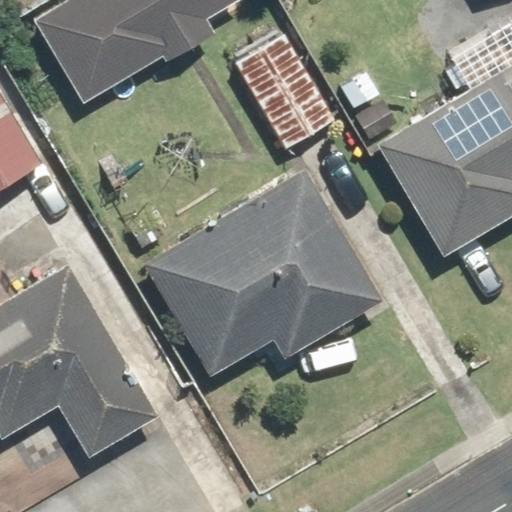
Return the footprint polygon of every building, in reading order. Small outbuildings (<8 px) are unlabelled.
[(53,0),(33,12),(82,95),(161,49),(165,55),(214,25),(206,12),(226,0),(53,0)] [(235,55),(285,143),(335,115),(285,27),(235,55)] [(511,55),(375,135),(442,249),(511,208),(511,55)] [(0,180),(40,157),(0,88),(0,180)] [(304,160),(142,255),(209,368),(271,331),(282,351),(382,291),(304,160)] [(66,256),(0,295),(0,430),(57,397),(89,450),(158,409),(153,401),(190,379),(155,319),(118,342),(66,256)]
